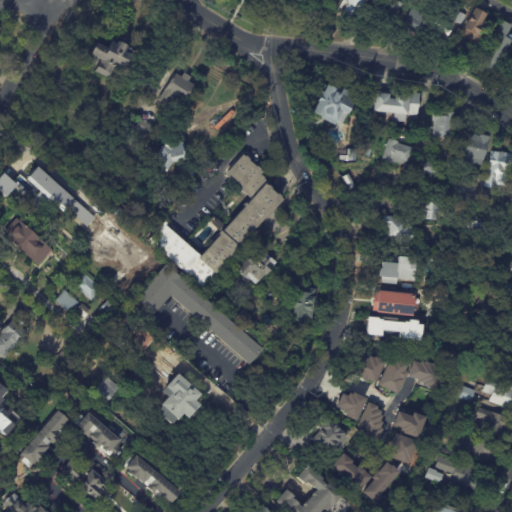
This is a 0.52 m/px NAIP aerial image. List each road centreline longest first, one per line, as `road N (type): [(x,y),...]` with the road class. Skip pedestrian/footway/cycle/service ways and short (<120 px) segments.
road 1 (residential): [(271,53),(292,151),(350,261),(315,384),(203,511)]
road 2 (residential): [(22,0),(187,7),(271,53),(425,66),(511,109)]
road 3 (residential): [(76,511),(48,484),(51,462),(71,447),(89,451),(155,511)]
